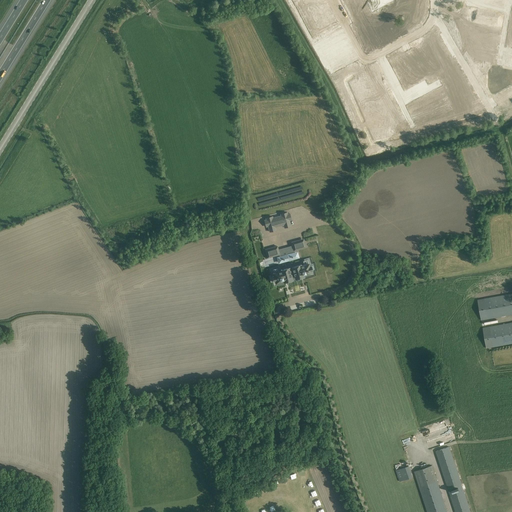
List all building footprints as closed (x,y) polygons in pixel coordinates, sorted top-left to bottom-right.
[(295,0),(297,0),(299,2),(298,2),(298,3),(297,3),(301,10),(302,9),(305,15),(305,16),(304,16),(308,23),(309,22),(311,25),(310,25),(309,26),(311,29),(312,29),(313,29),(315,34),(314,35),(329,27),(328,25),(330,24),(324,14),(325,14),(326,13),(322,7),(321,7),(318,1),(319,0),(318,0),(295,0)] [(360,0),(341,0),(367,49),(383,41),(360,0)] [(387,4),(381,7),(390,23),(396,20),(387,4)] [(422,6),(417,21),(420,22),(421,17),(425,19),(428,8),(422,6)] [(466,14),(465,21),(468,21),(469,18),(474,19),(476,9),(470,8),(469,15),(466,14)] [(495,12),(493,22),(499,23),(499,27),(502,27),(503,21),(500,20),(501,13),(495,12)] [(412,31),(415,31),(415,22),(411,22),(411,25),(403,25),(403,28),(406,28),(406,25),(409,25),(409,27),(412,27),(412,31)] [(484,35),(483,39),(485,39),(484,45),(496,47),(497,41),(490,40),(490,36),(484,35)] [(430,41),(425,44),(426,47),(429,45),(430,46),(432,50),(442,46),(440,43),(441,43),(440,40),(432,44),(430,41)] [(481,50),(481,54),(487,55),(488,52),(495,53),(496,47),(484,45),(483,51),(481,50)] [(338,52),(342,50),(341,46),(332,49),(335,56),(339,54),(338,52)] [(435,56),(432,57),(434,60),(439,58),(437,55),(445,51),(444,50),(444,51),(442,46),(432,50),(435,55),(435,56)] [(394,61),(390,63),(394,69),(400,65),(402,68),(407,65),(405,63),(404,63),(399,56),(394,59),(394,60),(394,61)] [(440,60),(435,63),(437,66),(438,65),(442,73),(448,70),(447,68),(451,65),(448,60),(442,63),(440,60)] [(399,76),(398,77),(399,78),(399,79),(401,82),(406,79),(410,77),(409,76),(408,74),(407,72),(413,69),(411,65),(402,70),(403,74),(399,76)] [(370,71),(364,74),(367,79),(368,82),(367,83),(367,84),(368,86),(374,83),(373,82),(373,81),(372,80),(375,79),(379,77),(375,71),(372,73),(371,72),(370,71)] [(406,79),(401,82),(403,87),(408,85),(409,84),(411,88),(420,83),(418,79),(412,82),(410,77),(406,79)] [(354,88),(362,84),(360,79),(351,83),(354,88)] [(375,85),(369,88),(371,91),(374,89),(376,95),(385,90),(383,85),(376,88),(375,85)] [(358,100),(368,94),(366,90),(356,96),(358,100)] [(385,90),(376,95),(379,99),(387,95),(388,94),(385,90)] [(438,91),(432,94),(437,103),(442,100),(444,103),(447,101),(444,96),(441,98),(438,91)] [(511,95),(511,97),(503,102),(508,110),(511,108),(511,92),(511,94),(511,95)] [(387,95),(379,99),(381,104),(389,99),(390,99),(388,94),(387,95)] [(432,94),(427,97),(430,103),(427,105),(430,110),(433,109),(432,106),(437,103),(432,94)] [(389,99),(381,104),(384,109),(381,110),(383,113),(388,110),(387,107),(393,104),(391,100),(390,99),(389,99)] [(419,101),(414,104),(419,113),(424,110),(425,113),(428,111),(426,106),(423,107),(419,101)] [(414,104),(408,107),(412,113),(409,115),(412,120),(415,118),(413,116),(419,113),(414,104)] [(390,113),(384,116),(386,119),(389,118),(392,123),(401,118),(399,116),(400,115),(399,113),(391,116),(390,113)] [(401,118),(392,123),(394,128),(392,130),(393,133),(399,130),(397,127),(403,124),(401,118)] [(266,219),(264,219),(266,226),(268,226),(269,231),(276,229),(276,227),(283,225),(284,227),(291,225),(290,220),(291,219),(290,212),(288,213),(287,211),(280,213),(281,215),(273,217),(273,215),(266,217),(266,219)] [(304,239),(292,242),(294,250),(306,247),(304,239)] [(277,246),(265,249),(268,258),(280,255),(277,246)] [(292,262),(290,263),(292,273),(294,273),(295,276),(296,278),(304,276),(303,275),(306,274),(312,273),(311,271),(312,270),(311,265),(310,266),(309,263),(298,266),(298,265),(293,267),(292,262)] [(274,276),(273,276),(274,281),(275,280),(276,283),(281,281),(284,280),(284,282),(292,279),(291,274),(292,273),(290,263),(288,264),(289,268),(284,269),(284,270),(273,273),(274,276)] [(296,289),(292,290),(293,293),(296,292),(298,300),(302,299),(300,292),(297,293),(296,289)] [(511,293),(485,298),(488,319),(511,314),(511,293)] [(290,295),(286,296),(288,302),(293,301),(293,300),(296,300),(294,294),(290,295)] [(511,322),(482,327),(487,348),(511,343),(511,322)] [(457,442),(452,425),(425,433),(429,449),(449,443),(449,445),(457,442)] [(470,511),(449,447),(436,451),(455,511),(470,511)] [(400,482),(413,477),(409,465),(396,470),(400,482)] [(414,471),(418,484),(419,487),(427,511),(447,511),(437,481),(432,465),(414,471)]
